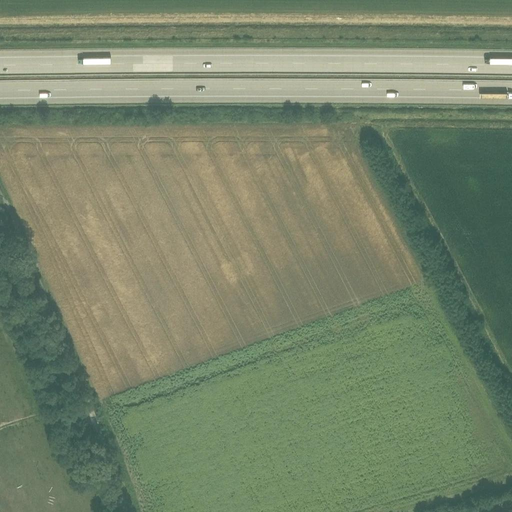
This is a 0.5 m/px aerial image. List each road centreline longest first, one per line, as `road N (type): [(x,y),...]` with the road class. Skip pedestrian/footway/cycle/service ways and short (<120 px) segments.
road 1 (motorway): [(0,91),(511,93)]
road 2 (motorway): [(511,63),(0,64)]
